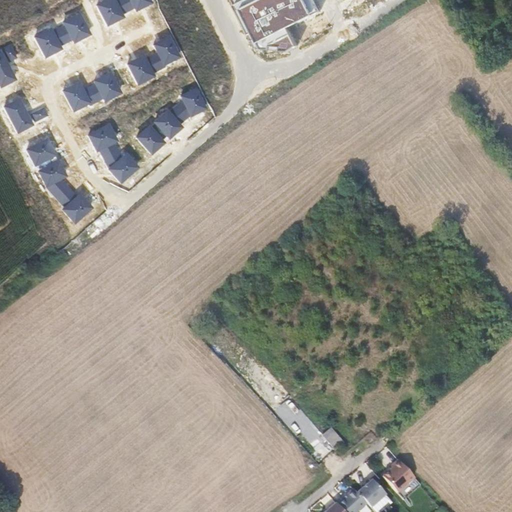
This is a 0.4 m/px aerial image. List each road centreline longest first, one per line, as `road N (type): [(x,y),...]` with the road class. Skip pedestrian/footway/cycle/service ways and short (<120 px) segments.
road 1 (residential): [(118,208),(81,163),(43,84),(149,26)]
road 2 (residential): [(118,208),(262,85)]
road 3 (residential): [(262,85),(397,0)]
